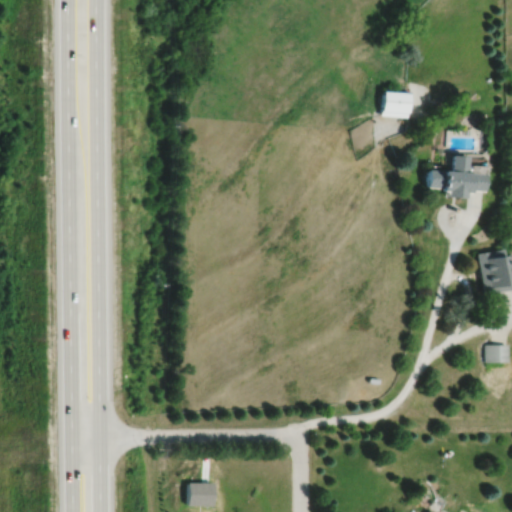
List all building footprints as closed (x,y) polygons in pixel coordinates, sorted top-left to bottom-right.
[(380,87),(378,113),(406,115),(408,89),(404,89),(380,87)] [(450,152),(449,168),(441,167),(441,168),(425,167),(424,184),(439,186),(439,189),(444,189),(444,194),(463,196),(463,190),(468,190),(468,188),(482,189),(484,171),(465,169),(466,153),(450,152)] [(473,251),(480,292),(511,286),(511,269),(510,258),(502,260),(500,247),(473,251)] [(482,343),(483,360),(505,360),(505,343),(482,343)] [(185,481),(185,504),(211,505),(212,481),(185,481)]
